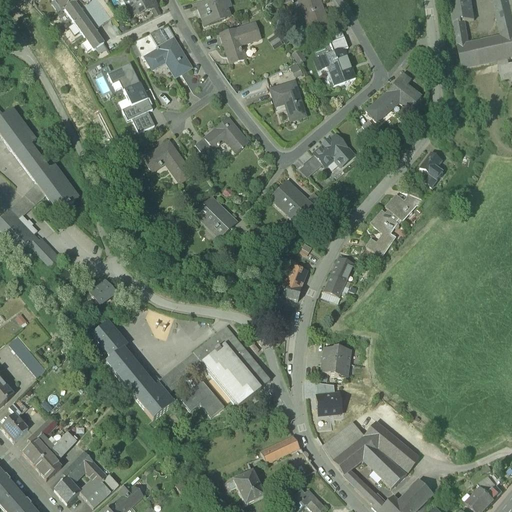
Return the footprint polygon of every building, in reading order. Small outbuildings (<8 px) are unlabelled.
[(63,14),(86,46),(91,53),(93,55),(95,54),(102,49),(73,7),(82,0),(52,0),(62,14),(63,14)] [(141,20),(143,21),(145,20),(145,18),(146,18),(145,17),(150,14),(156,12),(150,0),(120,0),(127,14),(128,13),(132,20),(136,18),(138,21),(140,19),(140,20),(141,20)] [(199,17),(203,29),(225,21),(222,12),(230,10),(226,0),(222,0),(207,6),(200,8),(202,16),(199,17)] [(306,31),(309,38),(329,31),(317,0),(303,0),(296,3),(303,20),(305,19),(309,30),(306,31)] [(448,0),(452,25),(464,24),(474,23),(470,0),(448,0)] [(492,3),(498,29),(511,27),(511,21),(507,1),(492,3)] [(233,18),(230,10),(222,12),(225,21),(233,18)] [(159,19),(156,12),(150,14),(154,22),(159,19)] [(452,25),(457,50),(468,47),(464,24),(452,25)] [(511,27),(498,29),(501,40),(506,63),(511,61),(511,27)] [(222,45),(229,68),(243,63),(240,53),(239,53),(237,50),(259,43),(254,28),(235,34),(220,39),(220,40),(222,39),(224,45),(222,45)] [(172,44),(167,47),(159,34),(148,40),(157,53),(156,53),(157,55),(144,63),(144,64),(150,73),(163,65),(164,67),(174,83),(190,73),(172,44)] [(134,47),(135,49),(140,60),(143,65),(144,64),(144,63),(157,55),(156,53),(157,53),(148,40),(134,47)] [(497,65),(506,63),(501,40),(491,42),(497,65)] [(329,46),(332,57),(342,53),(347,52),(343,41),(329,46)] [(489,67),(497,65),(491,42),(484,43),(489,67)] [(463,73),(489,67),(484,43),(468,47),(457,50),(463,73)] [(86,56),(91,53),(86,46),(81,49),(86,56)] [(95,54),(97,58),(106,54),(102,49),(95,54)] [(140,60),(135,49),(129,51),(135,63),(140,60)] [(291,56),(295,66),(303,64),(299,53),(291,56)] [(332,57),(323,60),(326,70),(333,90),(353,83),(342,53),(332,57)] [(316,74),(326,70),(323,60),(313,64),(316,74)] [(511,61),(506,63),(497,65),(500,81),(511,78),(511,61)] [(151,75),(164,67),(163,65),(150,73),(151,75)] [(129,68),(106,79),(111,90),(117,87),(122,97),(139,89),(129,68)] [(397,82),(406,89),(410,84),(401,77),(397,82)] [(385,96),(385,97),(394,104),(398,107),(408,115),(420,100),(406,89),(397,82),(399,85),(394,92),(391,90),(385,96)] [(397,82),(391,90),(394,92),(399,85),(397,82)] [(285,103),(292,125),(305,121),(298,99),(295,99),(291,86),(269,93),(273,107),(285,103)] [(141,88),(139,89),(122,97),(130,112),(130,113),(146,105),(142,97),(144,96),(141,88)] [(381,115),(394,104),(385,97),(375,106),(381,115)] [(285,103),(273,107),(274,111),(284,108),(289,126),(292,125),(285,103)] [(385,119),(398,107),(394,104),(381,115),(385,119)] [(151,115),(146,105),(130,113),(130,112),(121,116),(126,127),(130,125),(147,117),(151,115)] [(385,119),(381,115),(375,106),(364,115),(375,127),(385,119)] [(11,112),(2,119),(0,120),(0,138),(36,187),(45,199),(57,215),(64,209),(65,210),(78,201),(53,168),(47,172),(29,148),(35,144),(11,112)] [(154,131),(147,117),(130,125),(137,139),(154,131)] [(224,144),(235,157),(247,147),(246,147),(245,148),(234,135),(233,136),(230,132),(233,130),(227,123),(214,132),(215,134),(203,143),(210,152),(222,142),(224,144)] [(246,147),(233,130),(230,132),(233,136),(234,135),(245,148),(246,147)] [(364,137),(371,147),(379,141),(372,132),(364,137)] [(335,167),(339,172),(352,161),(334,141),(313,159),(313,160),(321,170),(323,172),(333,163),(335,167)] [(382,146),(379,141),(371,147),(375,151),(382,146)] [(194,149),(202,159),(210,152),(203,143),(202,142),(194,149)] [(212,154),(224,144),(222,142),(210,152),(212,154)] [(177,180),(181,187),(191,180),(174,156),(173,158),(170,154),(171,153),(167,147),(142,165),(151,177),(158,171),(159,172),(161,171),(160,170),(165,166),(176,181),(177,180)] [(424,185),(431,190),(442,174),(442,173),(443,171),(438,168),(441,163),(430,155),(419,170),(430,178),(424,185)] [(313,160),(302,169),(310,179),(321,170),(313,160)] [(160,170),(161,171),(164,169),(178,189),(181,187),(177,180),(176,181),(165,166),(160,170)] [(305,183),(310,179),(302,169),(296,174),(305,183)] [(290,219),(294,224),(301,218),(299,216),(305,210),(308,213),(310,211),(305,206),(304,206),(291,193),(292,193),(285,186),(278,194),(280,195),(270,205),(278,213),(280,211),(287,218),(286,218),(289,221),(290,219)] [(36,187),(8,215),(12,219),(29,202),(35,208),(45,199),(36,187)] [(416,207),(419,208),(424,203),(408,196),(405,201),(416,206),(416,207)] [(385,209),(388,212),(398,221),(401,224),(405,219),(416,207),(416,206),(405,201),(403,203),(396,197),(385,209)] [(308,213),(312,216),(321,207),(312,198),(305,206),(310,211),(308,213)] [(12,219),(17,224),(21,220),(35,208),(29,202),(12,219)] [(216,244),(217,245),(229,233),(226,230),(230,226),(216,211),(216,210),(210,204),(193,221),(202,230),(205,228),(213,237),(219,242),(216,244)] [(296,225),(308,213),(305,210),(299,216),(301,218),(294,224),(296,225)] [(292,227),(294,224),(290,219),(289,221),(286,218),(287,218),(280,211),(278,213),(292,227)] [(395,224),(398,221),(388,212),(384,216),(381,213),(370,226),(382,237),(376,247),(372,245),(367,252),(365,250),(365,251),(380,261),(394,241),(389,237),(396,226),(393,223),(394,222),(395,224)] [(37,246),(32,240),(17,224),(12,219),(8,215),(0,222),(0,235),(20,257),(28,250),(30,253),(37,246)] [(36,236),(21,220),(17,224),(32,240),(36,236)] [(202,230),(216,244),(219,242),(213,237),(205,228),(202,230)] [(238,243),(245,250),(253,243),(246,236),(238,243)] [(40,243),(40,244),(45,249),(35,259),(49,274),(49,275),(60,265),(40,243)] [(30,253),(35,259),(45,249),(40,244),(37,246),(30,253)] [(300,249),(307,254),(310,249),(303,244),(300,249)] [(338,260),(329,279),(344,286),(345,284),(347,280),(353,266),(338,260)] [(299,293),(306,274),(286,266),(278,285),(284,287),(285,287),(299,293)] [(343,290),(344,286),(329,279),(322,295),(332,299),(337,302),(340,296),(343,290)] [(275,298),(281,300),(284,287),(278,285),(275,298)] [(96,295),(106,288),(104,286),(95,293),(96,295)] [(281,300),(297,305),(300,293),(299,293),(285,287),(284,287),(281,300)] [(87,299),(98,313),(115,299),(106,288),(96,295),(95,293),(87,299)] [(348,292),(347,291),(343,290),(340,296),(345,298),(345,297),(348,292)] [(20,317),(15,320),(19,328),(24,325),(20,317)] [(90,341),(109,364),(121,355),(129,365),(133,361),(106,329),(90,341)] [(225,333),(215,341),(258,394),(268,386),(225,333)] [(8,348),(18,360),(27,352),(17,340),(8,348)] [(259,395),(258,394),(215,341),(215,340),(192,359),(193,361),(202,371),(236,413),(259,395)] [(45,374),(27,352),(18,360),(37,382),(45,374)] [(329,379),(346,382),(349,356),(333,353),(333,355),(323,354),(320,377),(330,378),(329,379)] [(153,393),(129,365),(121,355),(109,364),(105,368),(105,369),(106,369),(112,377),(152,426),(172,410),(165,402),(156,391),(153,393)] [(156,391),(165,402),(185,385),(188,383),(191,380),(182,369),(193,361),(192,359),(155,389),(156,391)] [(182,369),(191,380),(202,371),(193,361),(182,369)] [(185,385),(191,394),(196,390),(193,387),(192,387),(188,383),(185,385)] [(200,387),(196,390),(191,394),(178,405),(189,418),(198,410),(209,424),(222,413),(200,387)] [(315,387),(317,400),(334,398),(333,389),(315,387)] [(0,409),(6,404),(12,398),(5,390),(1,393),(0,391),(0,409)] [(338,398),(334,398),(317,400),(316,400),(318,419),(340,417),(338,398)] [(13,418),(14,417),(22,408),(17,403),(8,413),(13,418)] [(26,411),(22,408),(14,417),(17,420),(26,411)] [(0,431),(13,446),(28,433),(17,420),(14,417),(13,418),(0,431)] [(21,457),(33,470),(47,456),(42,450),(39,447),(56,429),(48,422),(27,444),(30,448),(21,457)] [(362,440),(363,441),(405,479),(419,463),(374,426),(363,440),(362,440)] [(324,454),(331,466),(363,441),(362,440),(363,440),(353,432),(324,454)] [(46,446),(52,452),(65,438),(59,433),(46,446)] [(52,452),(47,456),(53,463),(56,460),(58,463),(75,445),(66,436),(65,438),(52,452)] [(259,457),(265,469),(298,452),(292,441),(259,457)] [(331,466),(342,480),(349,475),(361,465),(376,479),(390,492),(405,479),(363,441),(331,466)] [(52,452),(46,446),(42,450),(47,456),(52,452)] [(53,463),(47,456),(33,470),(45,484),(60,471),(53,463)] [(70,469),(78,476),(91,464),(83,456),(70,469)] [(82,475),(84,476),(93,467),(91,464),(78,476),(79,478),(82,475)] [(107,481),(93,467),(84,476),(92,484),(79,496),(78,497),(91,511),(93,511),(119,489),(109,478),(107,481)] [(61,478),(65,482),(66,481),(71,487),(79,478),(78,476),(70,469),(61,478)] [(0,506),(1,507),(16,493),(8,484),(9,483),(5,478),(4,479),(0,474),(0,506)] [(242,508),(243,510),(263,501),(251,475),(232,485),(243,507),(242,508)] [(341,480),(348,486),(354,480),(349,475),(342,480),(341,480)] [(488,481),(496,490),(501,485),(494,477),(488,481)] [(348,486),(353,492),(359,485),(354,480),(348,486)] [(79,496),(71,487),(66,481),(65,482),(53,493),(66,508),(78,497),(79,496)] [(465,508),(469,511),(486,511),(502,496),(496,490),(488,481),(478,489),(480,492),(465,508)] [(173,488),(178,494),(185,488),(180,482),(173,488)] [(395,506),(400,511),(419,511),(423,509),(434,498),(420,484),(419,483),(395,506)] [(374,499),(359,485),(353,492),(372,509),(371,510),(372,511),(379,511),(385,506),(376,497),(374,499)] [(118,494),(121,498),(130,491),(126,487),(118,494)] [(123,501),(114,509),(116,511),(119,511),(120,511),(121,511),(125,511),(129,509),(138,500),(130,491),(121,498),(123,501)] [(25,503),(16,493),(1,507),(4,511),(32,511),(29,508),(30,507),(26,502),(25,503)] [(302,511),(305,510),(306,511),(323,511),(307,494),(303,498),(300,494),(286,507),(289,511),(302,511)] [(145,503),(150,508),(155,504),(150,499),(145,503)] [(379,511),(400,511),(395,506),(390,501),(385,506),(379,511)]
